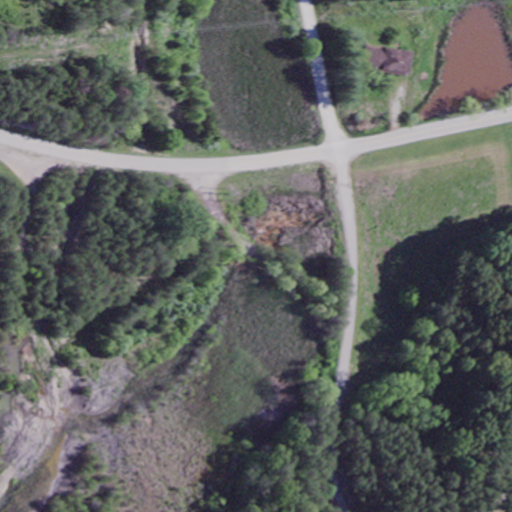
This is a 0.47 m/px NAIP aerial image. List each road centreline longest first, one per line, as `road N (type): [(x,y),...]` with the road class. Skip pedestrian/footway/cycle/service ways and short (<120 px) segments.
road 1 (residential): [(345,511),(332,448),(351,271),(336,150)]
road 2 (residential): [(336,150),(168,164),(0,136)]
road 3 (tertiary): [(511,113),(336,150)]
road 4 (residential): [(336,150),(306,0)]
